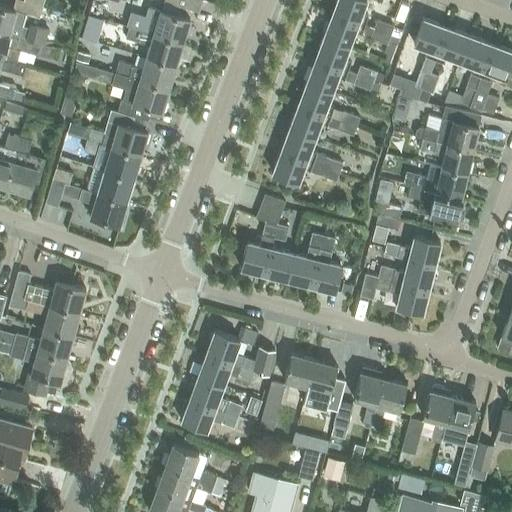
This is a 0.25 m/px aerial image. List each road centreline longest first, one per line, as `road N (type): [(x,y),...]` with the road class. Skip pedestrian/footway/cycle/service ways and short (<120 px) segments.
road 1 (residential): [(159,274),(445,351)]
road 2 (residential): [(159,274),(262,0)]
road 3 (residential): [(71,511),(159,274)]
road 4 (residential): [(445,351),(511,169)]
road 5 (residential): [(0,214),(159,274)]
